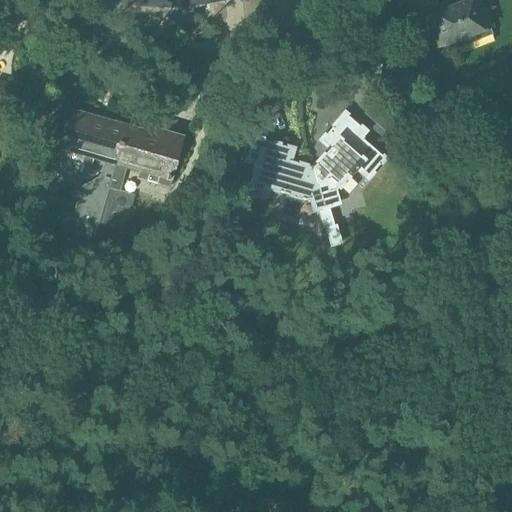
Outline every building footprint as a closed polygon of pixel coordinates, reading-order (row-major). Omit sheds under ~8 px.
[(490,29),(478,0),(477,0),(426,20),(437,50),(454,43),(457,51),(475,44),(472,36),(490,29)] [(0,108),(6,110),(12,87),(0,83),(0,108)] [(33,106),(29,128),(44,131),(49,109),(33,106)] [(63,213),(59,230),(74,234),(69,252),(72,252),(89,257),(91,252),(125,128),(73,114),(63,150),(60,159),(89,167),(91,167),(93,161),(101,163),(103,164),(99,177),(96,179),(84,219),(73,216),(72,216),(63,213)] [(334,226),(329,208),(339,206),(335,193),(337,193),(350,177),(352,178),(360,168),(358,167),(363,161),(376,171),(386,160),(361,139),(366,132),(345,115),(322,143),(330,150),(315,169),(336,246),(341,244),(336,225),(334,226)] [(391,119),(382,130),(392,138),(401,127),(391,119)] [(125,128),(91,252),(103,255),(106,244),(117,247),(131,195),(118,192),(125,168),(139,172),(137,180),(168,189),(171,180),(182,139),(160,132),(159,138),(125,128)] [(336,246),(315,169),(314,170),(290,163),(294,152),(253,140),(246,163),(257,167),(248,196),(266,202),(269,191),(307,203),(309,202),(313,215),(318,213),(323,230),(326,229),(331,247),(336,246)]
